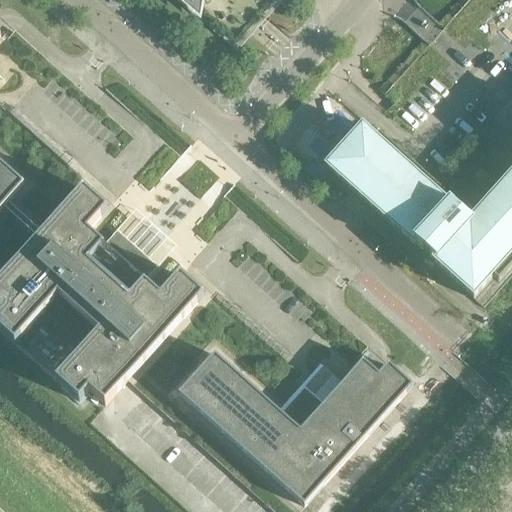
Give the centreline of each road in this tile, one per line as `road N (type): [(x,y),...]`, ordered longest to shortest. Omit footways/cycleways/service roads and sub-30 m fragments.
road 1 (unclassified): [(455,337),(233,138)]
road 2 (unclassified): [(233,138),(81,0)]
road 3 (unclassified): [(233,138),(357,0)]
